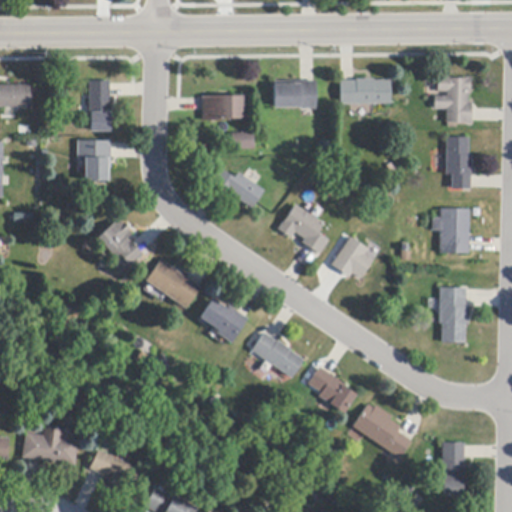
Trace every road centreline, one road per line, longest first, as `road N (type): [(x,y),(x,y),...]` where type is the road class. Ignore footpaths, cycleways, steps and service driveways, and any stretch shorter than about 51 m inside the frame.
road 1 (residential): [(511,400),(456,400),(427,390),(171,213),(154,181),(152,0)]
road 2 (tertiary): [(511,29),(0,33)]
road 3 (residential): [(511,347),(510,511)]
